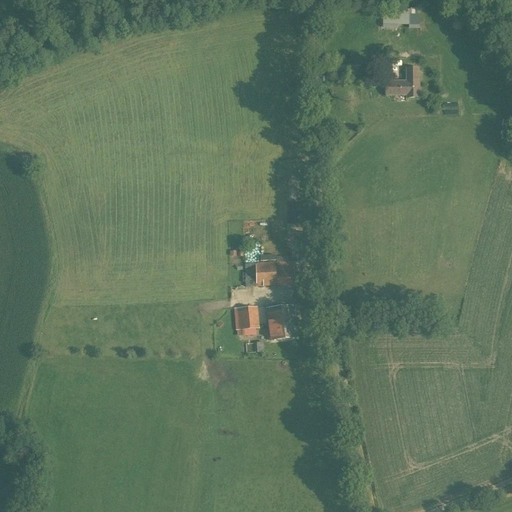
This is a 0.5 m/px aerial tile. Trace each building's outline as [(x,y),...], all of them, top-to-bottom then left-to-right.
[(397,24),(396,9),(384,9),(384,25),(397,24)] [(419,15),(414,14),(410,14),(409,14),(409,24),(419,24),(419,14),(419,15)] [(385,83),(386,96),(407,95),(407,98),(419,98),(418,68),(406,69),(407,82),(385,83)] [(263,286),(263,288),(294,286),(294,262),(276,263),(255,264),(245,264),(245,288),(263,286)] [(297,338),(294,306),(267,309),(270,341),(297,338)] [(259,329),(257,307),(236,309),(238,330),(259,329)]
